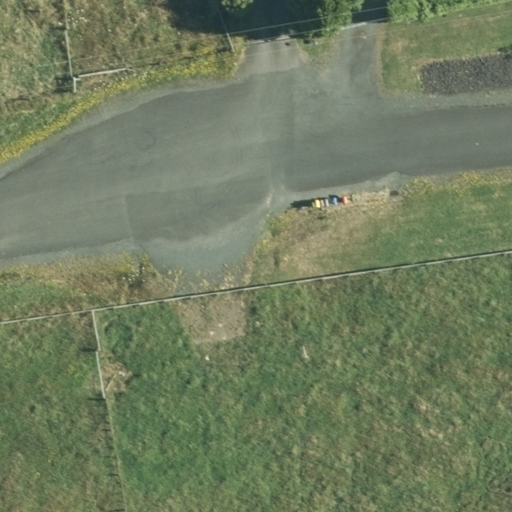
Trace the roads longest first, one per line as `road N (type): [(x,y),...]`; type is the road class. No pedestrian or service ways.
road 1 (residential): [(511,134),(149,178)]
road 2 (unknown): [(149,178),(176,0)]
road 3 (residential): [(0,206),(149,178)]
